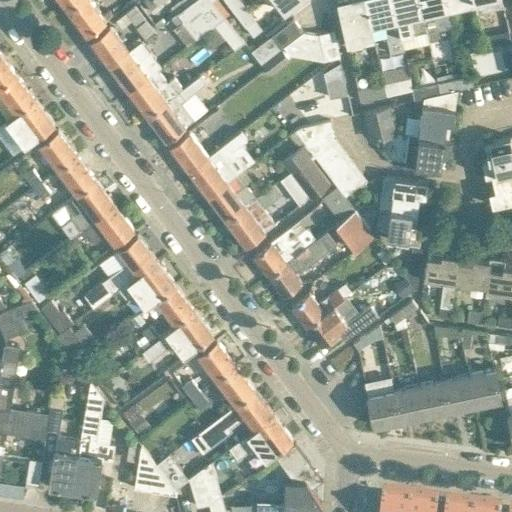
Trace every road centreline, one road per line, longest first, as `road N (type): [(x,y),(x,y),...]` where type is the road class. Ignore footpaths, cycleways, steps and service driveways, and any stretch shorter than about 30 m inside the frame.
road 1 (residential): [(346,452),(4,0)]
road 2 (residential): [(511,242),(479,228),(465,158),(468,137),(482,122),(511,116)]
road 3 (unclassified): [(346,452),(511,474)]
